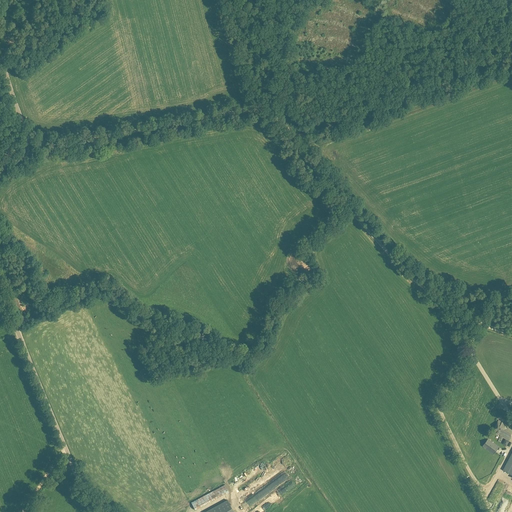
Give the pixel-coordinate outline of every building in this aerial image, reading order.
[(511,427),(499,420),(493,431),(510,440),(511,436),(511,427)] [(488,439),(483,446),(493,454),(499,447),(488,439)] [(511,453),(503,470),(511,474),(511,453)] [(223,484),(217,488),(221,494),(227,491),(223,484)] [(190,501),(193,508),(219,497),(216,490),(190,501)] [(233,511),(227,500),(205,511),(233,511)]
